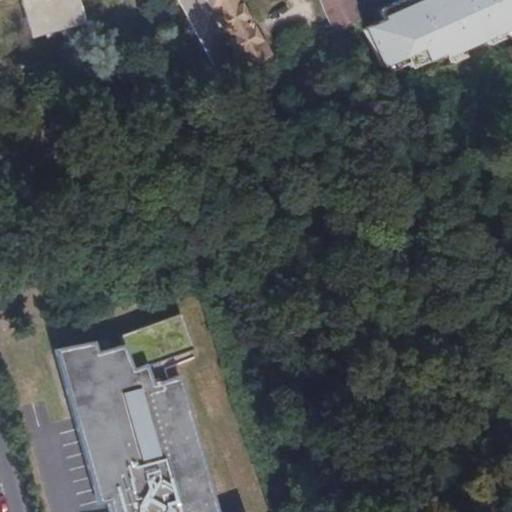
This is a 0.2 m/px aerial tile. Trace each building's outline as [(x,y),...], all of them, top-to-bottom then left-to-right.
[(94,18),(88,0),(32,0),(42,33),(94,18)] [(262,49),(239,0),(185,0),(212,63),(236,52),(241,60),(262,49)] [(335,32),(360,22),(349,0),(323,0),(322,1),(335,32)] [(445,27),(450,24),(439,0),(433,0),(362,32),(374,59),(406,44),(418,65),(455,48),(445,27)] [(214,511),(179,384),(168,386),(163,373),(194,359),(180,314),(119,339),(123,351),(96,358),(92,346),(53,354),(98,507),(108,506),(110,511),(214,511)]
